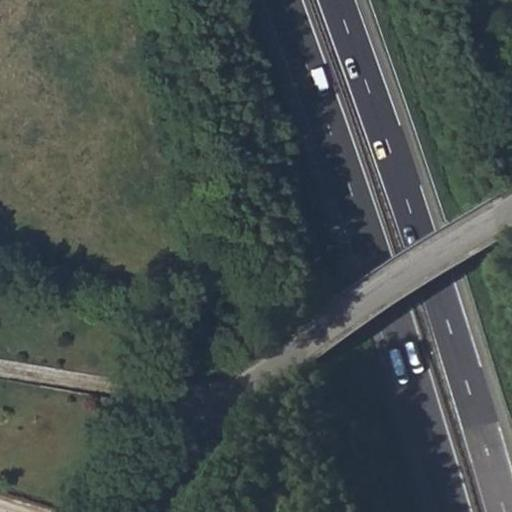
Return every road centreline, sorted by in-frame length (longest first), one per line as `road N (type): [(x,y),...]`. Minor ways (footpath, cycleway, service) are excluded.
road 1 (trunk): [(503,511),(439,297),(335,0)]
road 2 (trunk): [(284,0),(452,511)]
road 3 (unclassified): [(511,218),(213,419)]
road 4 (residential): [(213,419),(181,388),(0,370)]
